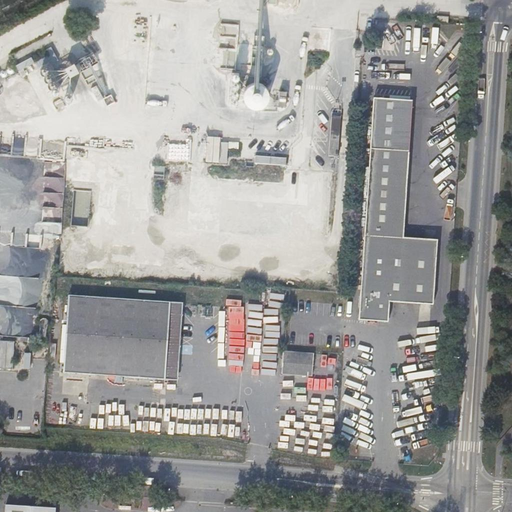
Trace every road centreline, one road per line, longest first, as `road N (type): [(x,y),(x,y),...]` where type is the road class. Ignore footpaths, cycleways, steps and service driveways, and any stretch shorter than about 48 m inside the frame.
road 1 (unclassified): [(465,492),(496,0)]
road 2 (unclassified): [(0,462),(465,492)]
road 3 (unknown): [(116,0),(124,122)]
road 4 (unknown): [(102,118),(48,109),(27,98),(0,65)]
